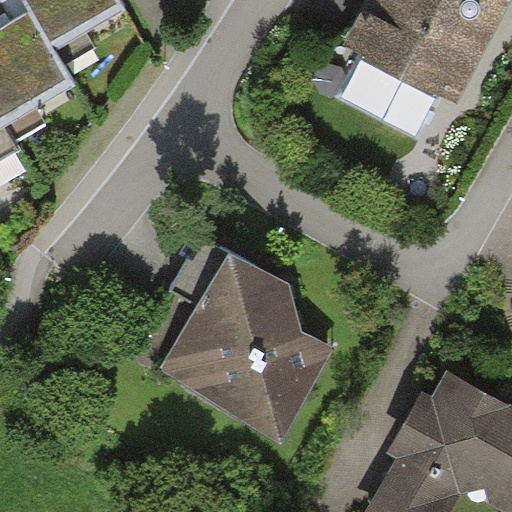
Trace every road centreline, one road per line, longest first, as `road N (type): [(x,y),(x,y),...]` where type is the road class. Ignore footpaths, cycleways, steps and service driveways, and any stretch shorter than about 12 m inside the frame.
road 1 (residential): [(511,160),(442,277),(171,128)]
road 2 (residential): [(58,266),(171,128)]
road 3 (residential): [(171,128),(249,0)]
